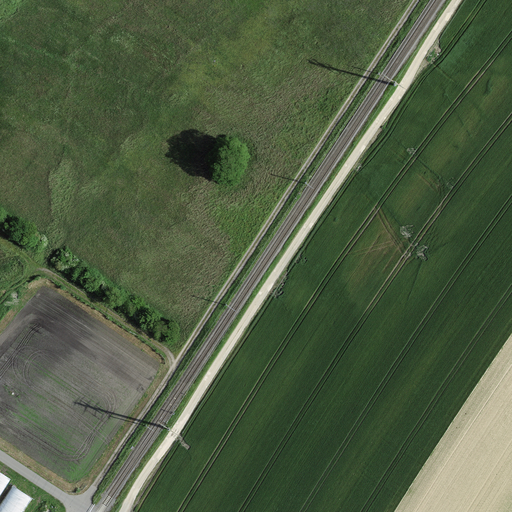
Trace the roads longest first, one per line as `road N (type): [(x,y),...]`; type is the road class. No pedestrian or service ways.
road 1 (track): [(458,0),(122,511)]
road 2 (track): [(181,362),(412,0)]
road 3 (track): [(181,362),(0,237)]
road 4 (track): [(82,507),(181,362)]
